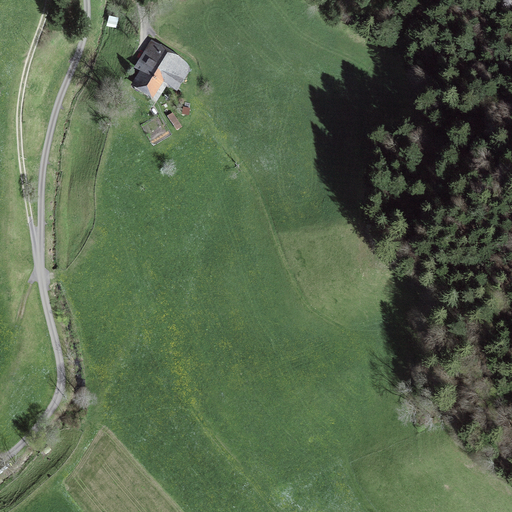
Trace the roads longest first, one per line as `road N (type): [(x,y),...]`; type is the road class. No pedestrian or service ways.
road 1 (track): [(0,458),(41,424),(61,387),(41,274),(41,177),(60,91),(87,29),(87,0)]
road 2 (track): [(47,0),(19,117),(41,274)]
